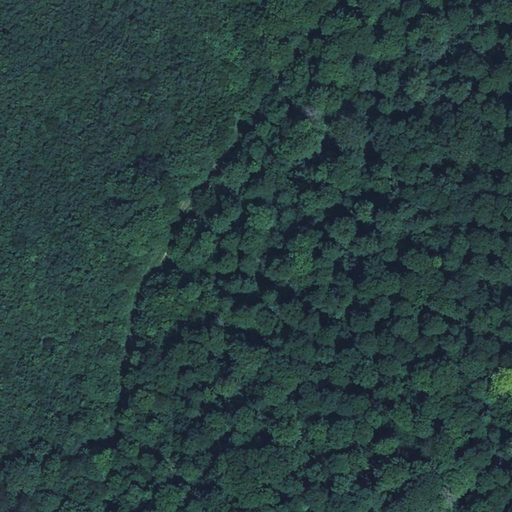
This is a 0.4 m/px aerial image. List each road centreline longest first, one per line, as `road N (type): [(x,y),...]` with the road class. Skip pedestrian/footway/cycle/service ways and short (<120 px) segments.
road 1 (track): [(511,450),(470,474),(394,477),(362,465),(204,511)]
road 2 (track): [(264,116),(350,0)]
